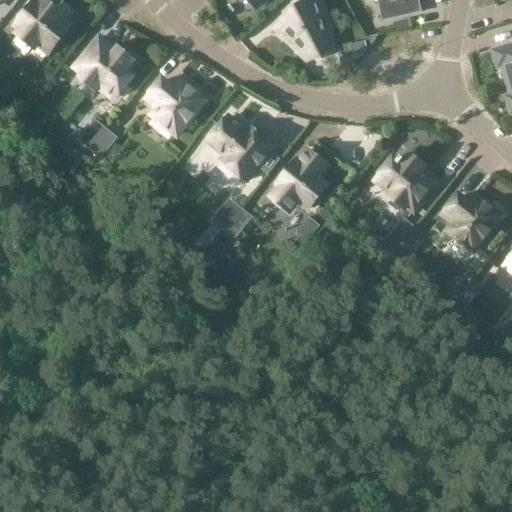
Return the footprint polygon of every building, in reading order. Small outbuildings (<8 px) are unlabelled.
[(47,55),(69,28),(63,22),(70,13),(56,2),(50,8),(42,1),(40,4),(35,0),(34,0),(13,28),(18,32),(14,36),(32,50),(35,46),(47,55)] [(245,0),(254,10),(265,0),(245,0)] [(377,0),(379,6),(389,4),(392,20),(410,16),(409,11),(420,8),(417,0),(377,0)] [(276,29),(288,44),(291,41),(307,60),(328,52),(318,19),(321,17),(309,2),(276,29)] [(131,63),(115,49),(109,56),(102,49),(104,47),(97,41),(74,69),(80,74),(77,78),(92,91),(99,83),(115,96),(129,79),(123,74),(131,63)] [(367,45),(352,49),(355,63),(363,61),(369,53),(367,45)] [(503,67),(508,83),(511,81),(511,48),(494,53),(499,69),(503,67)] [(169,92),(158,83),(144,101),(145,102),(141,107),(151,115),(149,117),(175,138),(199,108),(186,98),(190,92),(177,82),(169,92)] [(222,162),(247,182),(271,152),(259,143),(262,138),(250,128),(246,132),(228,118),(212,138),(229,153),(222,162)] [(79,141),(89,150),(106,130),(95,121),(79,141)] [(117,139),(106,130),(89,150),(100,159),(117,139)] [(271,198),(285,210),(295,199),(309,210),(327,187),(318,179),(328,168),(308,151),(299,163),(296,161),(278,185),(280,186),(271,198)] [(388,198),(405,211),(406,209),(412,214),(434,186),(428,181),(426,183),(418,177),(425,168),(408,154),(403,160),(401,158),(397,163),(393,159),(379,177),(395,190),(388,198)] [(443,217),(439,221),(449,230),(447,232),(473,253),(498,223),(485,212),(489,207),(476,196),(467,207),(457,198),(443,216),(443,217)] [(229,200),(212,221),(224,230),(228,225),(241,209),(229,200)] [(224,230),(236,239),(253,218),(241,209),(228,225),(224,230)] [(383,246),(394,255),(416,229),(404,219),(383,246)] [(394,255),(406,265),(428,238),(416,229),(394,255)] [(511,316),(499,332),(510,341),(511,338),(511,316)]
